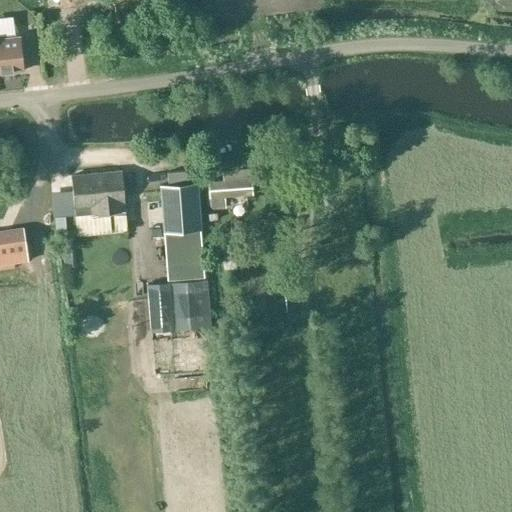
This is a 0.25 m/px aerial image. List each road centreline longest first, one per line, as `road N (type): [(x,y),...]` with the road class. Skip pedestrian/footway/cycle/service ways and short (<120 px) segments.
road 1 (unclassified): [(0,100),(345,47),(511,50)]
road 2 (track): [(308,54),(315,114),(304,312),(324,511)]
